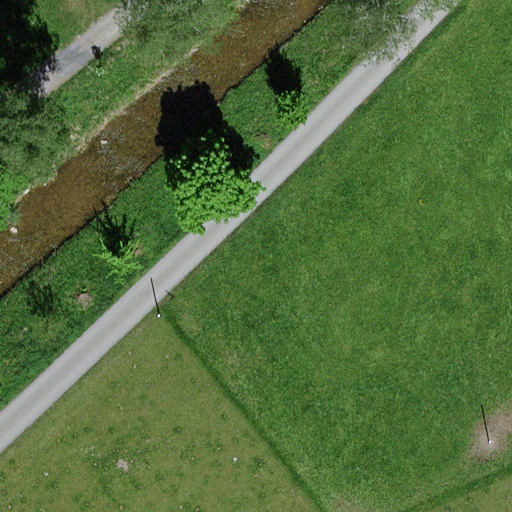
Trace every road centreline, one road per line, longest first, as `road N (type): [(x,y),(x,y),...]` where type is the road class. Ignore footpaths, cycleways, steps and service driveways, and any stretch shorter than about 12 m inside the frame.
road 1 (track): [(440,0),(0,435)]
road 2 (track): [(0,109),(138,0)]
